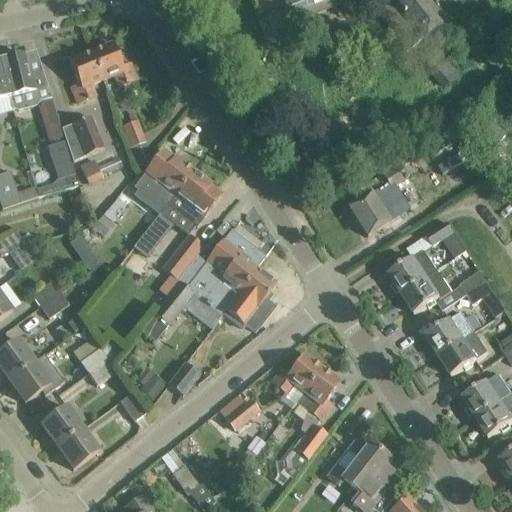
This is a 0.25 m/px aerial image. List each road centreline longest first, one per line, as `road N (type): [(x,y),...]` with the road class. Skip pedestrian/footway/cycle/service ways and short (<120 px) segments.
road 1 (residential): [(333,299),(140,0)]
road 2 (residential): [(75,511),(333,299)]
road 3 (residential): [(471,511),(333,299)]
